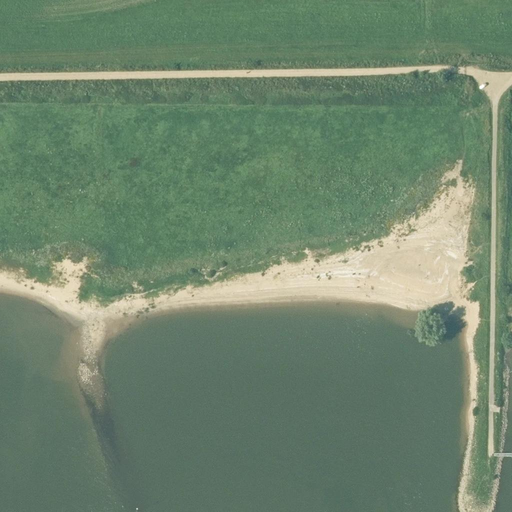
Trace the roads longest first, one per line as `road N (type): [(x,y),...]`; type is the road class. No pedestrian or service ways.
road 1 (track): [(0,78),(457,71),(494,83)]
road 2 (unclassified): [(488,456),(494,83),(511,77)]
